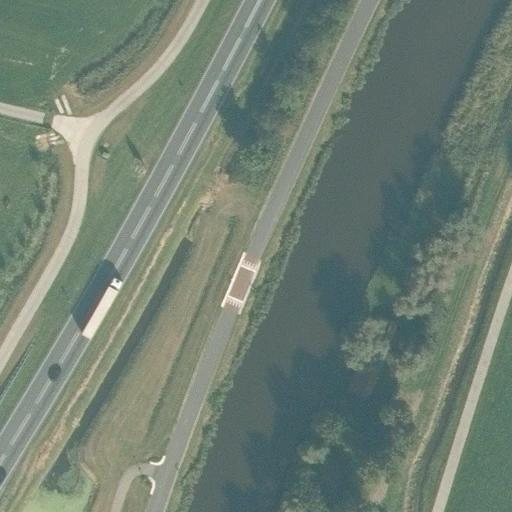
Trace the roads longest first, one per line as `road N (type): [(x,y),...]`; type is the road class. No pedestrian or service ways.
road 1 (unclassified): [(155,511),(272,219),(382,0)]
road 2 (trunk): [(0,458),(258,0)]
road 3 (unclassified): [(0,360),(78,211),(81,133)]
road 4 (track): [(511,279),(437,511)]
road 5 (unclassified): [(200,0),(164,60),(81,133)]
